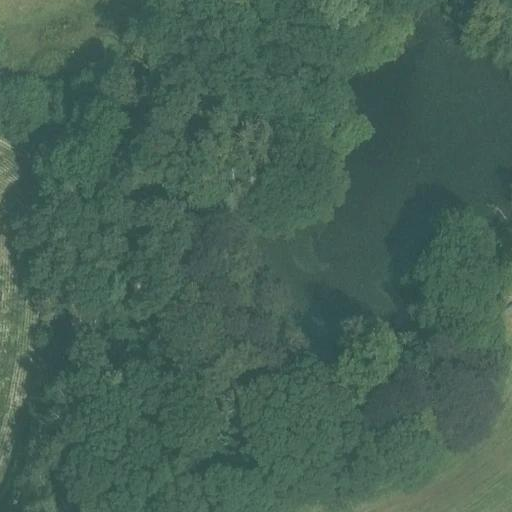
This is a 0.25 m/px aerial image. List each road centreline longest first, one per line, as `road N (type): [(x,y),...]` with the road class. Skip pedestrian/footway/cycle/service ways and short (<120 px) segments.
road 1 (unclassified): [(71,511),(74,322),(95,201),(206,0)]
road 2 (unknown): [(184,41),(269,25),(321,0)]
